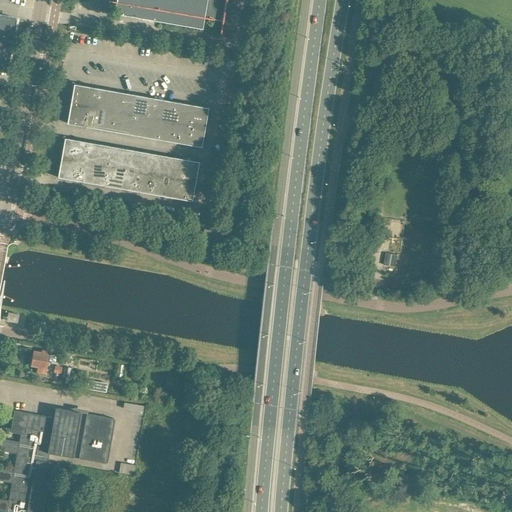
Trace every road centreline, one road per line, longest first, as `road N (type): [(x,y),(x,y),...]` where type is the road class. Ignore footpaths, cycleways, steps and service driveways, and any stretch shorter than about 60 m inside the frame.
road 1 (unclassified): [(511,290),(419,307),(377,304),(218,274),(7,209)]
road 2 (secondary): [(280,511),(342,0)]
road 3 (secondary): [(320,0),(260,511)]
road 4 (unclassified): [(7,209),(43,0)]
